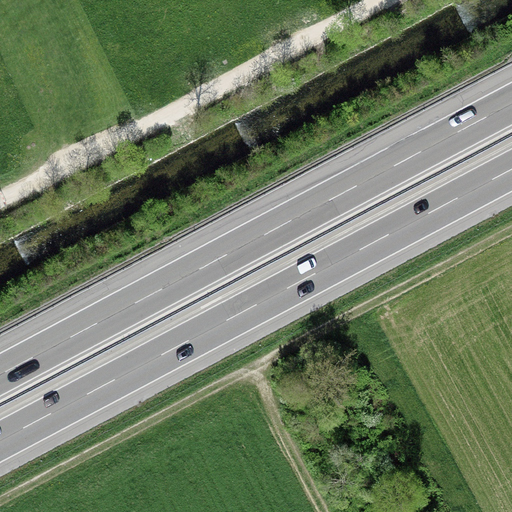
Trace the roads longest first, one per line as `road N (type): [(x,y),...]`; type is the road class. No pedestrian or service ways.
road 1 (motorway): [(0,440),(511,168)]
road 2 (track): [(0,501),(511,229)]
road 3 (motorway): [(511,103),(0,374)]
road 4 (track): [(377,0),(0,197)]
road 5 (track): [(324,511),(254,366)]
